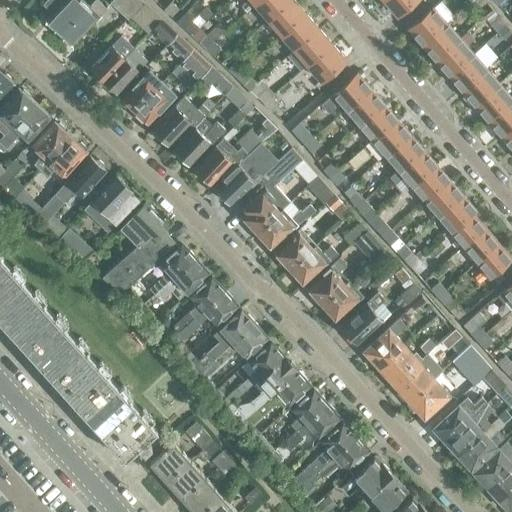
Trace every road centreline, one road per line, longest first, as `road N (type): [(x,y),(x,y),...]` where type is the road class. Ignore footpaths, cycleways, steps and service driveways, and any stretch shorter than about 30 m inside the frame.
road 1 (residential): [(468,511),(0,25)]
road 2 (residential): [(332,0),(511,206)]
road 3 (tertiary): [(117,511),(0,380)]
